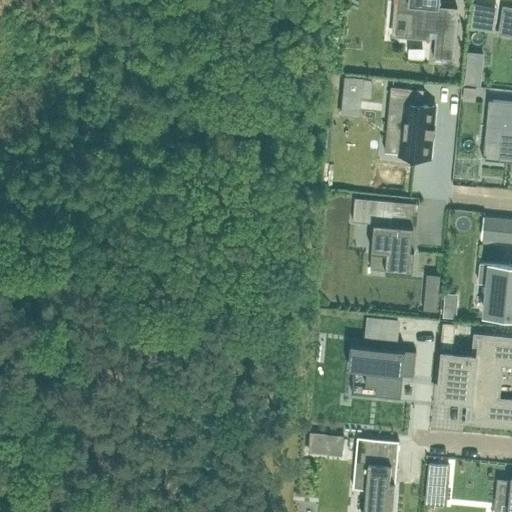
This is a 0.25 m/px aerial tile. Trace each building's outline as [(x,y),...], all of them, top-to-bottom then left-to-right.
[(393,0),(394,1),(395,1),(394,10),(412,12),(410,36),(422,37),(422,38),(430,39),(430,36),(435,37),(433,57),(453,59),(458,6),(440,4),(440,0),(393,0)] [(511,6),(503,6),(499,33),(511,34),(511,6)] [(466,71),(466,81),(480,83),(481,72),(466,71)] [(391,85),(388,111),(402,112),(399,151),(399,154),(431,157),(433,136),(434,136),(434,135),(433,135),(433,127),(435,127),(435,126),(434,125),(436,105),(423,103),(418,103),(419,87),(391,85)] [(464,86),(463,98),(475,99),(476,87),(464,86)] [(342,93),(340,113),(356,114),(358,95),(342,93)] [(491,102),(487,141),(499,142),(498,157),(511,158),(511,100),(489,98),(488,101),(491,102)] [(377,198),(372,251),(387,252),(385,269),(413,271),(415,249),(411,249),(414,226),(391,223),(393,200),(377,198)] [(511,219),(495,218),(493,238),(511,239),(511,219)] [(511,264),(480,262),(478,281),(489,282),(486,314),(511,316),(511,264)] [(444,352),(440,395),(477,399),(475,419),(511,423),(511,399),(497,398),(500,360),(511,361),(511,338),(484,336),(482,356),(444,352)] [(351,343),(349,368),(354,369),(355,369),(356,369),(367,370),(365,385),(376,386),(376,392),(375,394),(395,396),(397,373),(403,373),(414,374),(416,350),(357,344),(351,343)] [(357,436),(356,456),(375,457),(377,437),(357,436)] [(355,459),(353,487),(367,488),(364,511),(392,511),(395,482),(391,481),(392,462),(355,459)] [(511,511),(511,480),(499,479),(497,498),(511,499),(509,511),(511,511)]
